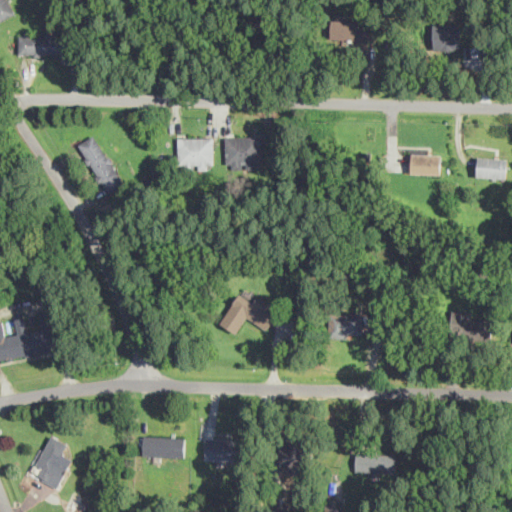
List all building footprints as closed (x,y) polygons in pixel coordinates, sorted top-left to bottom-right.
[(0,0),(0,19),(15,12),(8,0),(0,0)] [(373,19),(332,19),(332,38),(373,38),(373,19)] [(461,23),(434,23),(434,48),(461,48),(461,23)] [(20,53),(70,53),(70,33),(20,33),(20,53)] [(80,142),(108,194),(125,185),(97,133),(80,142)] [(261,135),(226,135),(226,167),(261,167),(261,135)] [(214,136),(179,136),(179,169),(214,168),(214,136)] [(442,172),(442,152),(412,152),(412,172),(442,172)] [(508,157),(478,156),(478,177),(508,177),(508,157)] [(267,328),(278,309),(257,297),(255,300),(240,292),(221,322),(237,332),(247,315),(267,328)] [(0,320),(0,353),(1,359),(59,349),(52,310),(40,313),(43,328),(28,331),(25,316),(15,318),(18,333),(6,335),(3,320),(0,320)] [(463,319),(463,310),(451,310),(451,337),(492,337),(492,319),(463,319)] [(329,336),(365,336),(365,312),(329,312),(329,336)] [(70,443),(51,435),(34,475),(61,487),(74,457),(65,454),(70,443)] [(145,435),(144,455),(184,457),(185,436),(145,435)] [(206,459),(246,459),(246,438),(206,438),(206,459)] [(281,443),(281,467),(307,467),(307,443),(281,443)] [(396,452),(357,452),(357,471),(396,471),(396,452)]
